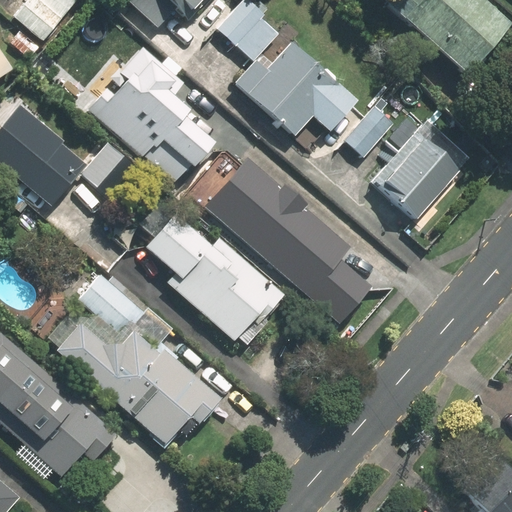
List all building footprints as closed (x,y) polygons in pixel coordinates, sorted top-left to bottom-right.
[(73,0),(22,0),(6,21),(37,46),(73,0)] [(121,0),(154,28),(172,7),(186,19),(202,0),(121,0)] [(267,9),(257,0),(240,0),(214,29),(250,63),(277,33),(260,17),(267,9)] [(510,26),(478,0),(418,0),(400,22),(466,78),(510,26)] [(271,65),(262,57),(234,88),(291,140),(311,118),(328,134),(357,103),(292,43),(271,65)] [(182,85),(135,46),(122,62),(115,56),(77,102),(178,188),(205,156),(176,132),(188,118),(168,101),(182,85)] [(0,48),(0,75),(13,66),(0,48)] [(371,103),(338,139),(361,159),(393,123),(371,103)] [(428,115),(369,178),(415,221),(474,159),(428,115)] [(0,169),(50,213),(81,177),(111,203),(140,170),(110,144),(86,171),(23,117),(0,143),(0,169)] [(337,242),(259,168),(220,208),(298,282),(337,242)] [(204,245),(158,204),(137,228),(149,239),(139,252),(169,279),(164,285),(235,348),(280,297),(211,237),(204,245)] [(97,268),(74,295),(119,333),(142,306),(97,268)] [(58,357),(163,443),(183,419),(193,427),(216,399),(132,330),(115,350),(85,324),(58,357)] [(83,459),(95,470),(122,440),(0,331),(0,425),(63,481),(83,459)] [(511,511),(511,471),(496,454),(457,489),(477,511),(511,511)] [(157,506),(122,476),(96,507),(102,511),(176,511),(180,507),(166,495),(157,506)] [(0,482),(0,510),(14,494),(0,482)]
